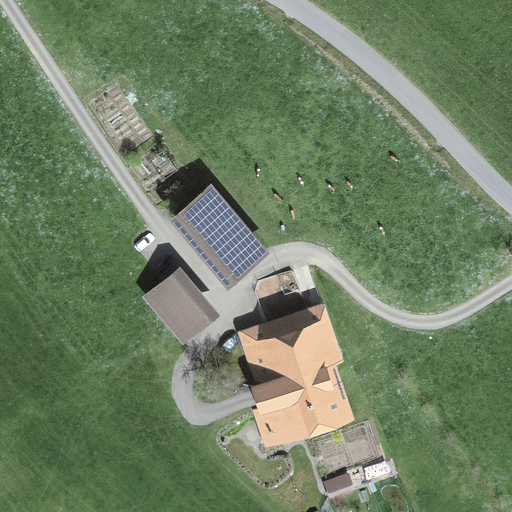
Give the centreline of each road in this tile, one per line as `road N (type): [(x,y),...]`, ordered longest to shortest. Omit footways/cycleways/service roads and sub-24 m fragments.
road 1 (track): [(148,213),(212,284),(234,294),(266,263),(305,254),(325,260),(379,309),(413,322),(447,319),(511,283)]
road 2 (unclassified): [(511,199),(403,90),(284,0)]
road 3 (track): [(148,213),(5,0)]
road 4 (track): [(244,401),(198,410),(182,382),(234,294)]
